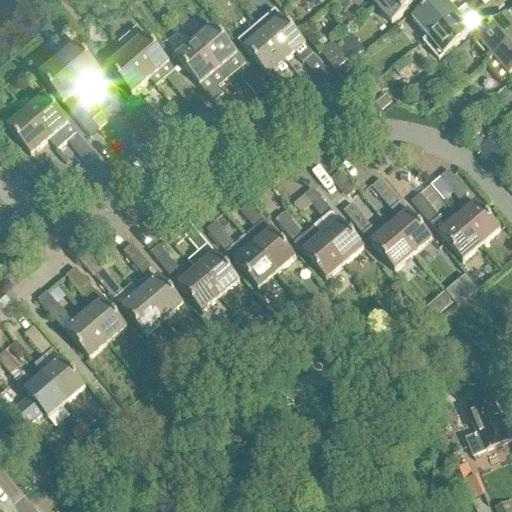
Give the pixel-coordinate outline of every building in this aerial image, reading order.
[(368,0),(377,10),(387,0),(368,0)] [(387,0),(377,10),(392,28),(425,0),(387,0)] [(439,0),(412,23),(428,42),(456,18),(448,8),(457,0),(439,0)] [(456,18),(428,42),(423,47),(438,65),(504,9),(497,0),(474,20),(465,9),(456,18)] [(288,8),(281,13),(286,21),(293,15),(288,8)] [(324,90),(333,82),(276,14),(257,30),(287,65),(295,59),(303,68),(305,67),(324,90)] [(511,14),(474,47),(490,65),(511,47),(511,14)] [(214,30),(195,46),(227,85),(237,76),(256,99),(265,91),(245,68),(238,59),(214,30)] [(287,65),(257,30),(238,46),(268,81),(287,65)] [(127,56),(157,91),(167,83),(188,108),(197,100),(169,68),(138,31),(119,46),(127,56)] [(331,47),(322,37),(312,46),(321,56),(331,47)] [(364,55),(352,38),(338,49),(350,65),(364,55)] [(227,85),(195,46),(176,62),(200,91),(208,100),(228,123),(236,115),(223,100),(224,99),(218,92),(227,85)] [(321,57),(336,76),(349,65),(333,47),(321,57)] [(511,47),(490,65),(490,66),(486,69),(502,88),(511,78),(511,47)] [(77,49),(59,65),(91,103),(101,95),(120,117),(129,110),(77,49)] [(157,92),(157,91),(127,56),(108,72),(132,100),(150,84),(157,92)] [(91,103),(59,65),(40,81),(91,141),(100,134),(81,111),(91,103)] [(344,80),(354,91),(362,84),(352,73),(344,80)] [(276,90),(296,114),(305,106),(285,83),(276,90)] [(50,145),(58,154),(68,146),(87,169),(96,161),(45,101),(26,117),(50,145)] [(140,109),(159,132),(168,125),(149,101),(140,109)] [(32,161),(50,145),(26,117),(8,132),(32,161)] [(478,152),(486,145),(481,139),(473,145),(478,152)] [(511,161),(493,141),(480,153),(498,172),(511,161)] [(39,170),(59,193),(68,185),(48,162),(39,170)] [(75,174),(83,184),(90,179),(81,168),(75,174)] [(440,182),(460,205),(469,198),(449,174),(440,182)] [(342,196),(351,189),(341,179),(333,186),(342,196)] [(401,207),(381,184),(372,191),(392,214),(401,207)] [(324,224),(314,232),(346,269),(364,254),(332,216),(313,193),(304,201),(324,224)] [(482,251),(458,223),(449,230),(441,221),(440,222),(421,199),(412,206),(463,267),(482,251)] [(255,233),(246,241),(277,279),(296,263),(245,202),(226,218),(233,227),(243,219),(255,233)] [(477,207),(458,223),(482,251),(501,235),(477,207)] [(414,260),(390,232),(380,240),(353,208),(344,215),(395,276),(414,260)] [(432,244),(408,216),(390,232),(414,260),(432,244)] [(346,269),(314,232),(304,240),(284,217),(275,225),(295,248),(303,257),(327,285),(346,269)] [(221,302),(240,286),(189,226),(180,233),(199,256),(190,265),(197,274),(221,302)] [(277,279),(246,241),(236,249),(216,226),(207,234),(259,294),(277,279)] [(123,256),(143,279),(152,272),(132,249),(123,256)] [(151,257),(171,280),(180,273),(160,250),(151,257)] [(67,280),(87,303),(96,295),(76,272),(67,280)] [(165,325),(141,297),(131,305),(104,273),(95,280),(146,341),(165,325)] [(221,302),(197,274),(178,290),(202,318),(221,302)] [(459,308),(477,292),(465,278),(447,294),(459,308)] [(160,281),(141,297),(165,325),(184,309),(160,281)] [(39,304),(58,327),(67,319),(47,296),(39,304)] [(103,304),(85,320),(109,349),(127,333),(103,304)] [(439,321),(431,311),(425,316),(433,325),(439,321)] [(109,349),(85,320),(66,336),(90,364),(109,349)] [(35,370),(43,380),(67,408),(86,392),(34,331),(26,339),(45,362),(35,370)] [(259,336),(254,341),(260,347),(265,343),(259,336)] [(243,347),(230,357),(232,360),(249,353),(243,347)] [(67,408),(43,380),(33,388),(6,355),(0,360),(0,366),(30,402),(15,415),(29,431),(44,418),(48,424),(67,408)] [(476,427),(473,428),(478,439),(467,444),(474,461),(511,444),(511,441),(506,427),(501,429),(489,401),(480,405),(479,403),(468,408),(476,427)] [(102,432),(96,425),(87,432),(93,439),(102,432)] [(91,438),(83,428),(72,436),(80,447),(91,438)]
